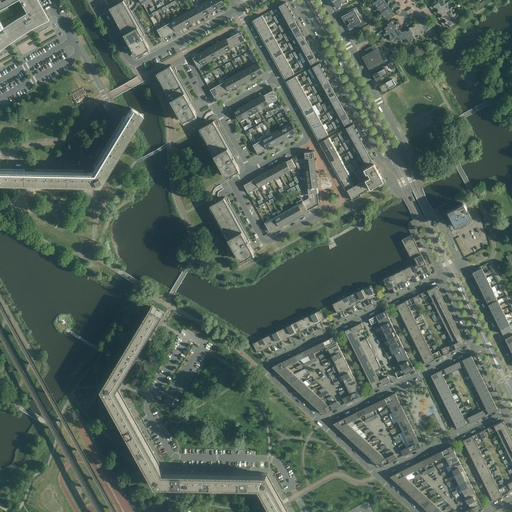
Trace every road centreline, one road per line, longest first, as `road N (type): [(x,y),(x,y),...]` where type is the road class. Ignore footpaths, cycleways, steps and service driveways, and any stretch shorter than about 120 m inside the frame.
road 1 (residential): [(166,404),(203,343),(189,334),(146,406),(169,452),(269,458),(305,511)]
road 2 (residential): [(319,423),(264,366),(441,276)]
road 3 (residential): [(0,161),(89,159),(114,115),(80,54)]
road 4 (residential): [(293,0),(381,158),(393,159)]
road 5 (secondary): [(304,0),(393,159)]
road 6 (residential): [(398,155),(403,144),(322,0)]
road 7 (secondary): [(398,155),(312,0)]
road 8 (residential): [(319,423),(476,347)]
road 9 (residential): [(250,171),(233,187),(261,239),(322,211)]
road 10 (residential): [(376,475),(506,409)]
road 11 (residential): [(274,78),(306,138),(250,171)]
road 12 (secondary): [(454,270),(398,155)]
road 13 (secondary): [(393,159),(448,273)]
